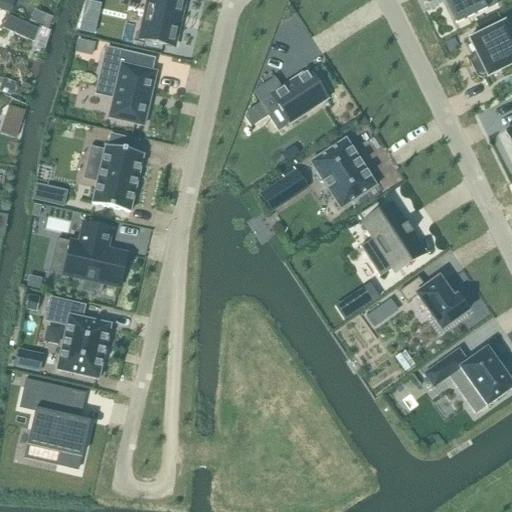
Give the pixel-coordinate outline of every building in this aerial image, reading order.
[(5,0),(0,0),(0,11),(8,15),(13,3),(5,0)] [(146,0),(139,33),(137,40),(173,49),(184,0),(146,0)] [(442,0),(455,23),(482,10),(476,0),(442,0)] [(84,3),(78,33),(80,34),(93,37),(100,6),(90,4),(84,3)] [(7,17),(1,29),(32,44),(38,31),(7,17)] [(505,22),(466,40),(473,55),(474,58),(476,61),(484,78),(485,80),(511,66),(511,37),(507,28),(505,22)] [(125,24),(123,37),(133,39),(136,27),(125,24)] [(453,40),(443,45),(448,55),(458,50),(453,40)] [(77,41),(74,54),(91,58),(94,45),(77,41)] [(102,62),(98,78),(115,82),(111,100),(107,120),(115,121),(143,128),(155,74),(151,73),(132,69),(136,55),(105,48),(102,62)] [(246,114),(244,120),(250,129),(267,118),(276,133),(288,125),(320,105),(327,101),(308,71),(284,86),(280,89),(279,89),(278,87),(276,84),(273,79),(251,93),(256,101),(259,105),(246,114)] [(1,83),(0,86),(0,94),(10,98),(14,88),(1,83)] [(7,108),(4,116),(18,120),(21,122),(24,113),(20,112),(7,108)] [(511,127),(502,133),(511,151),(511,127)] [(96,184),(91,206),(128,215),(142,156),(131,154),(134,142),(109,136),(107,148),(105,148),(104,151),(101,165),(96,184)] [(344,141),(310,164),(340,210),(375,188),(359,163),(344,141)] [(293,148),(280,156),(285,164),(298,156),(293,148)] [(295,172),(284,179),(296,196),(307,189),(295,172)] [(34,186),(31,202),(38,204),(63,209),(66,193),(42,188),(34,186)] [(391,204),(359,225),(371,242),(359,249),(378,278),(389,270),(393,277),(425,256),(391,204)] [(33,206),(31,217),(38,219),(41,208),(33,206)] [(63,275),(62,277),(83,282),(81,291),(100,296),(102,286),(118,290),(126,254),(107,250),(112,230),(81,223),(77,243),(70,242),(70,244),(63,275)] [(28,277),(25,288),(39,291),(41,280),(28,277)] [(419,278),(398,293),(405,302),(414,296),(440,332),(463,315),(466,313),(455,297),(452,299),(438,279),(431,284),(426,288),(422,283),(419,278)] [(367,285),(342,303),(351,317),(377,300),(367,285)] [(27,297),(24,312),(35,314),(38,300),(27,297)] [(96,381),(109,326),(81,320),(83,308),(49,300),(44,323),(65,327),(55,372),(96,381)] [(389,302),(377,310),(384,322),(397,313),(389,302)] [(456,353),(424,377),(432,388),(458,370),(486,409),(511,390),(511,386),(486,350),(471,360),(464,365),(460,359),(456,353)] [(18,351),(14,369),(38,375),(43,357),(18,351)] [(25,381),(18,410),(33,413),(36,414),(28,448),(58,456),(56,465),(55,468),(76,473),(88,424),(80,422),(78,421),(72,420),(72,419),(78,394),(25,381)] [(238,416),(238,447),(257,448),(255,462),(279,462),(282,418),(238,416)] [(241,497),(240,511),(284,511),(285,498),(241,493),(241,497)]
